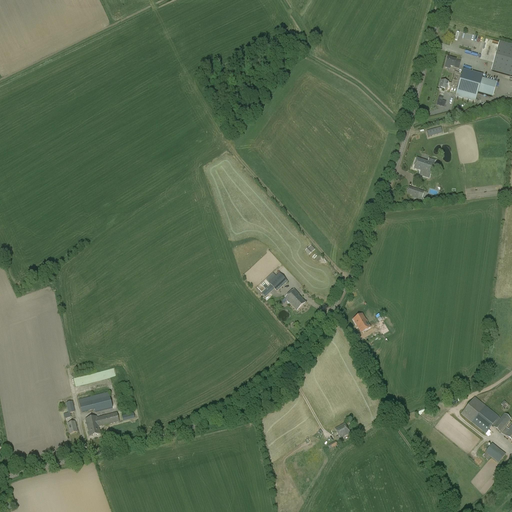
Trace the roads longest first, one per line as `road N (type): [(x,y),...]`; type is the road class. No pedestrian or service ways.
road 1 (tertiary): [(0,482),(207,421),(299,352),(343,291),(393,175),(443,0)]
road 2 (track): [(450,511),(332,309)]
